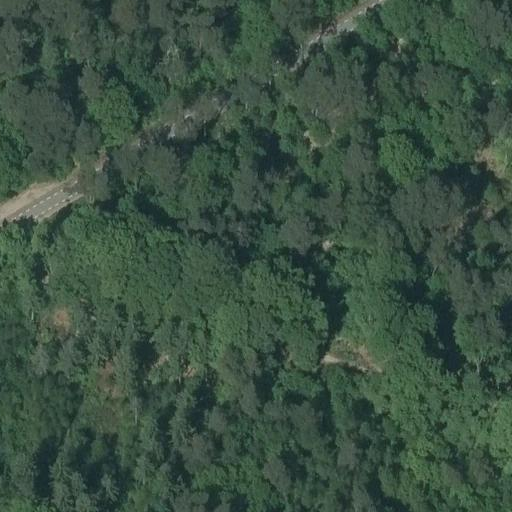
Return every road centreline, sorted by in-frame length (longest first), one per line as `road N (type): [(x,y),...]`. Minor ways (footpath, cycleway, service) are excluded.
road 1 (track): [(0,270),(222,325),(511,418)]
road 2 (unclassified): [(0,232),(391,0)]
road 3 (track): [(222,325),(176,511)]
